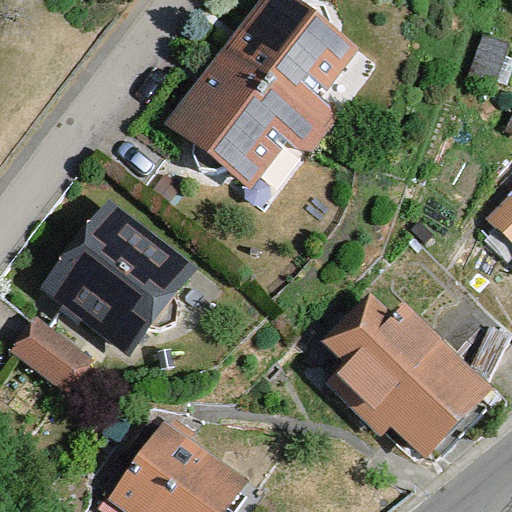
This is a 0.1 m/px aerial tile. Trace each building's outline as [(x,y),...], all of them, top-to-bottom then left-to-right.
[(385,76),(281,2),(236,66),(336,141),(385,76)] [(336,141),(236,66),(174,147),(274,223),(336,141)] [(511,197),(480,232),(511,260),(511,197)] [(213,290),(107,216),(43,307),(102,362),(149,381),(213,290)] [(394,297),(320,372),(433,482),(506,407),(394,297)] [(102,362),(36,329),(14,373),(80,406),(102,362)] [(243,511),(258,489),(163,432),(115,511),(243,511)]
